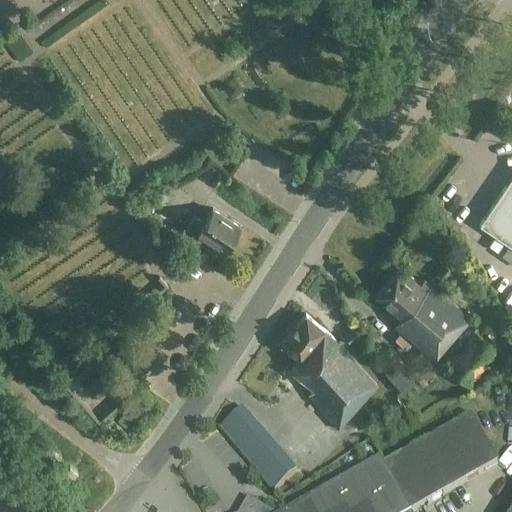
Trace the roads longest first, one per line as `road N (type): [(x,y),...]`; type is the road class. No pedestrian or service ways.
road 1 (tertiary): [(460,0),(139,481)]
road 2 (unclassified): [(139,481),(54,420),(0,363)]
